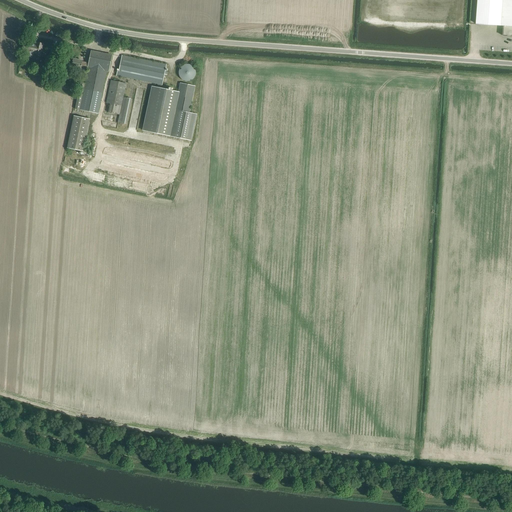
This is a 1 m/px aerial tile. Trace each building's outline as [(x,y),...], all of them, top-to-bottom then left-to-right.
[(511,0),(477,0),(476,24),(504,26),(503,36),(511,36),(511,35),(511,0)] [(35,50),(36,46),(31,45),(31,44),(24,42),(22,50),(29,51),(30,49),(35,50)] [(36,46),(35,50),(41,52),(43,44),(37,42),(36,46)] [(89,68),(86,83),(80,82),(74,109),(98,114),(107,71),(108,71),(112,55),(91,51),(89,63),(82,61),(73,59),(72,66),(80,68),(81,66),(89,68)] [(162,85),(166,64),(122,55),(119,71),(117,71),(116,75),(162,85)] [(195,71),(195,69),(193,67),(191,65),(189,64),(186,64),(184,65),(182,66),(180,68),(179,71),(179,73),(179,76),(181,78),(183,80),(185,81),(187,81),(190,81),(192,80),(194,78),(195,76),(196,73),(195,71)] [(132,99),(124,97),(126,83),(111,80),(106,103),(109,104),(108,112),(119,115),(118,123),(126,124),(132,99)] [(189,112),(195,86),(180,83),(178,91),(151,86),(142,130),(168,136),(191,141),(197,114),(189,112)] [(73,115),(66,148),(83,151),(90,119),(73,115)] [(163,165),(133,159),(131,168),(157,173),(157,170),(162,171),(163,165)] [(109,183),(147,190),(148,182),(110,175),(109,183)]
